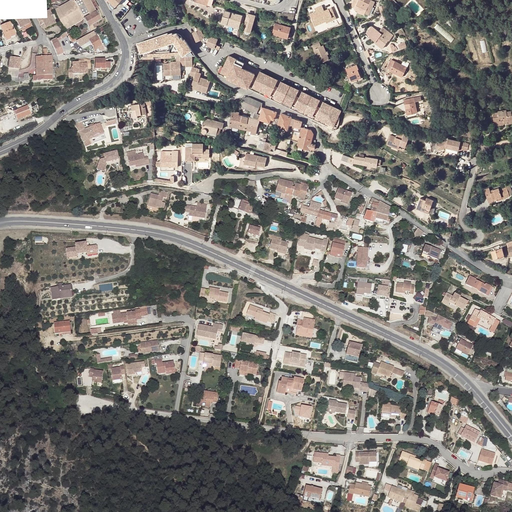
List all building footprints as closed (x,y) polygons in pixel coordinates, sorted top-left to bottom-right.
[(39,0),(29,0),(30,2),(30,4),(31,5),(36,17),(42,14),(37,5),(38,3),(39,2),(39,0)] [(82,18),(83,19),(90,31),(94,29),(92,25),(101,21),(96,12),(95,13),(93,14),(86,3),(84,0),(72,0),(73,0),(74,2),(70,5),(67,4),(66,5),(65,8),(64,9),(61,8),(60,7),(53,5),(51,6),(53,9),(60,23),(66,32),(67,35),(69,34),(71,27),(71,26),(71,25),(72,22),(73,21),(75,22),(77,23),(77,22),(78,20),(82,18)] [(93,14),(95,13),(88,0),(84,0),(86,3),(93,14)] [(116,6),(109,0),(108,0),(107,1),(112,10),(116,6)] [(362,1),(360,0),(353,0),(351,6),(355,8),(354,9),(358,10),(357,12),(361,13),(362,11),(365,12),(369,4),(362,1)] [(370,0),(362,0),(362,1),(369,4),(365,12),(369,14),(375,2),(370,0)] [(315,25),(325,20),(325,19),(331,16),(330,14),(333,13),(331,7),(324,11),(322,6),(315,9),(316,12),(310,14),(315,25)] [(20,8),(13,11),(21,30),(25,28),(24,26),(29,24),(27,18),(26,18),(23,11),(21,11),(20,8)] [(221,21),(227,23),(228,20),(240,24),(242,15),(224,10),(221,21)] [(42,21),(44,25),(54,21),(49,11),(42,14),(36,17),(38,23),(42,21)] [(325,19),(325,20),(326,22),(335,18),(333,13),(330,14),(331,16),(325,19)] [(254,18),(246,15),(243,28),(245,28),(244,32),(250,34),(254,18)] [(9,23),(0,26),(6,41),(11,39),(10,38),(15,36),(13,30),(12,30),(9,23)] [(290,27),(275,23),(273,30),(280,32),(279,34),(279,35),(287,38),(288,33),(290,27)] [(198,24),(194,25),(196,29),(191,31),(195,40),(203,37),(198,24)] [(369,36),(375,41),(376,39),(384,45),(388,40),(383,36),(384,35),(379,32),(371,26),(366,33),(369,35),(369,36)] [(383,27),(379,32),(384,35),(383,36),(388,40),(389,40),(394,34),(383,27)] [(167,33),(135,44),(139,53),(137,54),(139,60),(172,59),(171,58),(195,57),(185,40),(184,40),(182,38),(180,38),(177,34),(172,35),(172,33),(167,34),(167,33)] [(96,36),(89,40),(94,50),(98,48),(98,50),(102,47),(96,36)] [(208,36),(205,44),(213,47),(217,39),(208,36)] [(57,39),(51,42),(51,43),(57,56),(63,54),(57,41),(57,39)] [(382,48),(384,45),(376,39),(375,41),(374,42),(382,48)] [(329,59),(327,54),(326,51),(323,45),(321,46),(319,42),(312,45),(320,63),(329,59)] [(393,44),(390,44),(388,47),(389,53),(395,50),(395,49),(398,49),(396,46),(394,47),(393,44)] [(237,59),(228,55),(220,71),(227,75),(226,76),(233,80),(233,81),(332,128),(341,109),(322,100),(314,117),(312,115),(319,99),(301,90),(293,107),(290,105),(298,89),(280,81),(272,96),(269,95),(277,79),(259,70),(251,86),(248,85),(255,71),(246,66),(245,66),(244,66),(244,67),(243,68),(241,67),(242,64),(236,61),(237,59)] [(10,69),(18,70),(19,58),(11,57),(10,69)] [(164,76),(181,76),(180,66),(185,66),(184,57),(179,58),(179,63),(170,63),(170,65),(163,65),(164,76)] [(85,61),(84,59),(80,59),(80,61),(83,61),(83,64),(86,64),(86,69),(90,69),(90,61),(85,61)] [(105,59),(95,59),(95,69),(105,69),(105,62),(105,59)] [(390,71),(401,76),(403,70),(405,71),(408,63),(403,61),(401,64),(391,59),(387,68),(390,69),(390,71)] [(72,74),(80,74),(80,64),(78,64),(78,62),(77,62),(72,62),(72,74)] [(361,77),(358,71),(357,69),(358,68),(357,64),(346,69),(348,73),(350,79),(355,78),(355,79),(361,77)] [(17,77),(18,70),(10,69),(9,68),(8,76),(15,77),(17,77)] [(200,70),(192,68),(189,76),(194,78),(191,86),(198,88),(197,90),(206,94),(210,82),(199,78),(200,75),(199,74),(200,70)] [(42,77),(51,77),(51,69),(42,69),(42,77)] [(254,112),(260,115),(262,108),(262,102),(247,96),(243,98),(241,101),(243,107),(252,111),(254,112)] [(414,97),(404,99),(406,114),(417,112),(415,101),(421,100),(421,96),(414,97)] [(144,103),(131,105),(133,118),(147,115),(144,103)] [(27,105),(13,111),(16,119),(22,117),(31,114),(29,109),(27,105)] [(259,119),(269,123),(270,119),(271,116),(273,111),(264,108),(262,108),(260,115),(259,119)] [(229,125),(239,128),(242,115),(239,114),(239,112),(233,110),(229,125)] [(503,122),(507,121),(511,120),(511,110),(506,111),(506,110),(498,111),(498,112),(490,113),(491,121),(492,121),(493,125),(503,124),(503,122)] [(247,122),(258,126),(259,119),(260,115),(254,112),(252,111),(250,117),(248,116),(248,117),(247,122)] [(295,126),(297,120),(291,118),(291,117),(281,113),(277,126),(287,129),(288,124),(295,126)] [(247,122),(248,117),(242,115),(239,128),(247,129),(251,130),(250,133),(256,134),(258,126),(247,122)] [(224,122),(205,117),(201,130),(202,131),(203,132),(205,132),(206,132),(207,130),(217,133),(218,127),(221,127),(222,128),(224,122)] [(99,123),(94,125),(90,127),(87,128),(92,142),(101,139),(101,140),(105,139),(99,123)] [(299,137),(298,142),(297,146),(309,149),(310,148),(313,149),(315,144),(314,144),(311,143),(312,139),(313,134),(311,130),(302,127),(299,137)] [(393,143),(392,146),(398,148),(400,144),(405,146),(410,134),(399,130),(397,138),(395,137),(390,135),(387,141),(393,143)] [(439,143),(440,148),(445,147),(458,150),(459,148),(467,150),(469,143),(447,138),(447,140),(439,143)] [(263,149),(264,145),(265,142),(262,141),(259,140),(257,147),(263,149)] [(194,153),(202,153),(202,143),(191,143),(191,146),(185,146),(185,160),(192,160),(192,162),(194,162),(194,155),(194,153)] [(105,158),(106,162),(115,161),(119,159),(117,151),(104,154),(105,158)] [(143,153),(127,156),(130,166),(135,165),(144,163),(145,165),(149,164),(147,157),(144,158),(143,153)] [(268,157),(247,153),(244,163),(249,164),(250,162),(257,163),(257,164),(266,166),(268,157)] [(354,158),(342,154),(341,159),(348,161),(348,162),(353,163),(353,162),(377,166),(377,163),(377,162),(380,162),(381,159),(365,157),(363,157),(359,156),(354,156),(354,158)] [(176,155),(164,155),(164,158),(160,158),(160,165),(168,165),(168,166),(177,166),(177,156),(177,155),(176,155)] [(105,158),(100,159),(97,168),(104,171),(107,164),(106,162),(105,158)] [(294,187),(292,187),(293,182),(279,179),(276,191),(292,195),(294,187)] [(294,187),(292,195),(305,199),(308,184),(301,182),(300,184),(295,183),(294,187)] [(489,187),(484,189),(488,201),(493,199),(492,198),(495,197),(496,198),(496,199),(505,196),(504,193),(508,192),(506,186),(499,189),(498,187),(490,190),(489,187)] [(352,194),(339,188),(335,198),(342,201),(348,203),(352,194)] [(166,195),(158,193),(157,198),(149,196),(146,208),(153,210),(153,208),(156,209),(162,210),(163,205),(161,204),(162,200),(164,200),(166,195)] [(426,199),(420,197),(417,207),(429,212),(433,199),(427,197),(426,199)] [(376,213),(379,201),(372,198),(370,202),(373,204),(371,212),(376,213)] [(242,201),(236,199),(233,207),(249,214),(253,204),(242,200),(242,201)] [(391,208),(379,201),(376,213),(388,216),(391,208)] [(305,213),(317,217),(319,211),(320,208),(321,205),(311,202),(310,208),(306,207),(305,213)] [(196,209),(190,208),(189,215),(188,218),(191,218),(198,220),(204,221),(206,210),(196,209)] [(319,211),(317,217),(335,223),(337,216),(319,211)] [(377,219),(380,220),(387,221),(388,218),(388,216),(376,213),(375,218),(377,219)] [(360,221),(355,220),(354,223),(353,226),(351,232),(358,234),(360,228),(358,227),(360,221)] [(261,227),(250,225),(248,233),(259,235),(261,227)] [(415,232),(415,235),(421,237),(425,232),(418,228),(415,232)] [(308,235),(302,233),(302,234),(301,234),(298,246),(305,247),(308,237),(308,235)] [(305,247),(304,249),(312,251),(313,248),(321,250),(321,251),(325,252),(328,240),(324,239),(323,241),(308,237),(305,247)] [(281,241),(272,238),(272,239),(269,248),(278,250),(286,252),(286,255),(284,259),(289,260),(293,249),(288,247),(289,243),(281,241)] [(342,257),(346,241),(334,238),(330,254),(342,257)] [(79,252),(79,254),(87,252),(86,249),(89,249),(92,251),(97,250),(96,242),(86,244),(85,242),(75,244),(76,247),(65,249),(66,256),(77,254),(77,253),(79,252)] [(422,254),(432,257),(438,260),(441,250),(426,245),(422,254)] [(370,259),(368,256),(368,248),(358,247),(356,267),(367,268),(367,261),(370,259)] [(501,248),(491,251),(492,254),(494,259),(504,256),(501,248)] [(466,284),(472,287),(473,284),(479,287),(478,290),(487,295),(491,286),(485,283),(485,284),(476,280),(476,279),(471,276),(466,284)] [(404,283),(397,282),(396,292),(403,293),(403,290),(406,291),(410,291),(410,294),(414,294),(415,285),(411,284),(412,282),(404,281),(404,283)] [(371,284),(358,282),(356,294),(363,295),(363,297),(371,298),(371,294),(370,294),(371,284)] [(62,286),(57,287),(51,287),(53,300),(59,299),(59,297),(72,296),(70,285),(62,286)] [(220,289),(210,287),(209,296),(213,297),(218,298),(218,301),(227,302),(228,293),(220,291),(220,289)] [(387,290),(377,289),(376,299),(385,301),(387,290)] [(469,300),(465,298),(464,299),(460,297),(461,296),(455,293),(453,296),(446,293),(441,303),(448,306),(449,304),(450,302),(455,305),(454,307),(463,312),(469,300)] [(267,322),(270,314),(263,312),(258,310),(258,307),(250,305),(247,314),(255,317),(254,319),(267,323),(267,322)] [(128,320),(131,320),(142,318),(141,316),(140,309),(136,310),(136,312),(123,313),(124,322),(124,323),(128,323),(128,320)] [(480,311),(476,309),(470,319),(475,322),(477,317),(480,319),(481,317),(489,321),(488,323),(492,325),(496,318),(481,310),(480,311)] [(446,318),(438,315),(427,310),(426,316),(429,317),(428,323),(435,325),(435,323),(450,329),(453,323),(445,319),(446,318)] [(114,314),(112,314),(113,324),(124,322),(123,313),(121,314),(114,314)] [(270,313),(270,314),(267,322),(273,324),(275,315),(270,313)] [(302,333),(312,335),(315,319),(304,317),(304,319),(303,326),(298,325),(296,335),(302,336),(302,333)] [(69,321),(54,322),(55,333),(63,333),(63,332),(70,331),(69,321)] [(198,323),(196,334),(208,336),(209,334),(216,336),(217,329),(221,330),(223,324),(213,322),(212,325),(198,323)] [(264,338),(243,333),(241,341),(253,345),(254,342),(263,344),(264,338)] [(473,345),(461,339),(456,348),(468,355),(473,345)] [(158,340),(140,342),(142,353),(159,351),(158,340)] [(358,357),(361,347),(355,346),(355,343),(349,342),(346,354),(358,357)] [(222,355),(200,352),(199,360),(204,361),(203,363),(211,364),(211,366),(220,367),(222,355)] [(290,365),(290,363),(292,354),(286,352),(284,363),(290,365)] [(292,354),(290,363),(298,364),(298,362),(305,363),(306,355),(300,354),(300,356),(297,355),(297,353),(292,352),(292,354)] [(96,354),(96,363),(112,362),(112,357),(101,358),(100,354),(96,354)] [(158,372),(166,372),(175,371),(173,362),(162,363),(162,359),(155,360),(152,360),(153,364),(157,364),(158,372)] [(258,363),(235,360),(234,367),(239,368),(239,370),(248,371),(247,373),(256,374),(258,363)] [(126,364),(127,375),(135,374),(135,372),(142,371),(142,367),(145,367),(144,362),(126,364)] [(380,364),(374,362),(372,371),(371,373),(376,375),(377,373),(382,374),(390,378),(392,373),(402,377),(404,372),(394,368),(394,367),(381,362),(380,364)] [(261,363),(258,374),(264,375),(266,365),(261,363)] [(121,368),(111,369),(113,381),(122,379),(122,375),(125,374),(124,366),(120,367),(121,368)] [(95,369),(91,368),(89,376),(93,377),(92,382),(102,383),(104,371),(94,370),(95,369)] [(369,388),(370,384),(361,383),(362,378),(357,377),(357,374),(346,373),(344,384),(352,385),(352,387),(360,389),(360,390),(369,391),(369,388)] [(288,380),(289,378),(282,377),(281,382),(279,382),(277,393),(285,394),(285,393),(286,387),(298,390),(302,391),(304,379),(294,377),(294,379),(294,381),(288,380)] [(205,403),(210,404),(210,402),(210,400),(212,400),(212,402),(216,403),(218,393),(202,391),(201,395),(197,394),(196,402),(202,403),(203,401),(206,402),(205,403)] [(338,401),(330,400),(329,408),(336,409),(335,412),(346,413),(347,404),(337,402),(338,401)] [(435,413),(435,415),(439,416),(443,406),(438,404),(431,402),(428,410),(435,413)] [(381,416),(390,417),(390,415),(396,415),(400,416),(400,418),(405,419),(406,408),(401,407),(401,406),(391,405),(391,408),(382,406),(381,416)] [(480,433),(472,428),(470,431),(465,428),(461,435),(465,437),(466,435),(471,438),(470,440),(474,443),(480,433)] [(495,454),(481,449),(478,460),(482,461),(482,460),(488,462),(487,463),(492,465),(495,454)] [(422,461),(415,458),(410,456),(411,454),(402,451),(399,460),(407,463),(407,465),(419,470),(420,468),(423,470),(427,460),(423,459),(422,461)] [(336,456),(328,456),(323,455),(323,453),(314,452),(313,462),(322,462),(322,465),(333,466),(335,466),(335,470),(339,471),(340,455),(336,454),(336,456)] [(368,455),(363,455),(360,455),(359,453),(355,453),(356,462),(359,462),(359,464),(368,464),(368,462),(376,462),(376,452),(368,452),(368,455)] [(432,462),(427,460),(423,470),(428,472),(432,462)] [(434,479),(434,476),(447,481),(450,472),(438,467),(439,464),(435,463),(430,478),(434,479)] [(498,485),(494,483),(490,496),(499,499),(502,490),(511,492),(511,484),(499,481),(498,485)] [(369,497),(371,486),(361,484),(356,483),(355,485),(350,483),(347,493),(352,495),(353,493),(369,497)] [(475,489),(459,484),(456,497),(461,498),(461,496),(472,499),(475,489)] [(322,489),(306,485),(303,496),(320,500),(322,489)] [(423,500),(418,498),(417,500),(412,498),(413,494),(414,492),(407,489),(407,490),(406,491),(396,488),(392,486),(388,497),(402,502),(403,499),(404,497),(407,499),(407,501),(405,506),(419,511),(423,500)]
